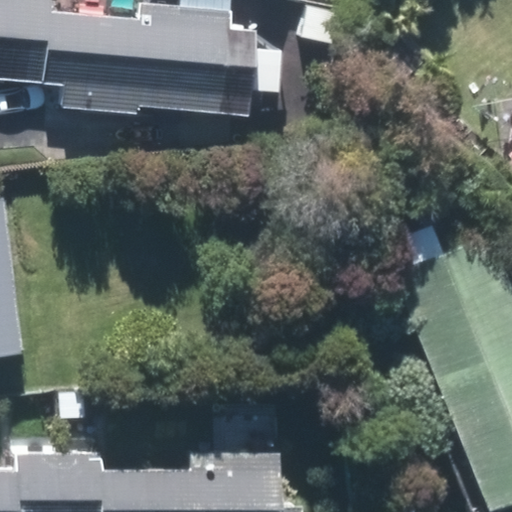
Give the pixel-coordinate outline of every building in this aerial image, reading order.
[(253,46),(253,39),(228,37),(229,4),(176,0),(176,15),(134,11),(132,28),(47,22),(47,0),(4,0),(0,56),(0,84),(58,90),(57,114),(134,121),(136,115),(242,123),(243,96),(273,98),(276,48),(253,46)] [(300,10),(297,44),(326,47),(329,12),(300,10)] [(511,156),(500,166),(511,181),(511,156)] [(73,192),(35,195),(37,232),(75,229),(73,192)] [(0,385),(21,384),(0,200),(0,199),(0,385)] [(384,250),(394,278),(387,281),(474,511),(499,511),(511,507),(511,314),(484,241),(438,258),(429,231),(384,250)] [(77,397),(58,396),(57,421),(76,422),(77,397)] [(0,511),(55,511),(56,457),(13,456),(12,477),(0,476),(0,511)] [(96,477),(95,456),(56,457),(55,511),(296,511),(297,511),(285,511),(275,511),(275,458),(184,458),(184,477),(96,477)]
